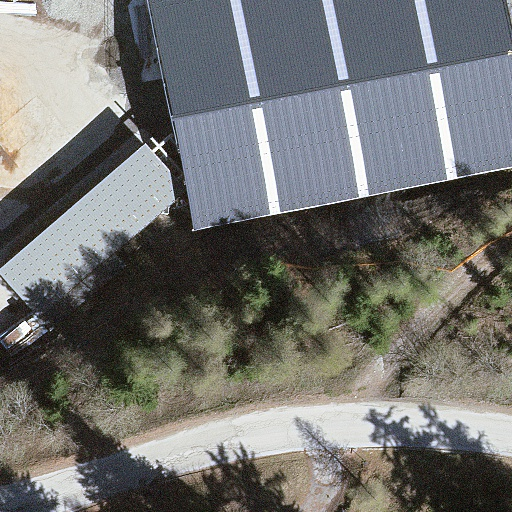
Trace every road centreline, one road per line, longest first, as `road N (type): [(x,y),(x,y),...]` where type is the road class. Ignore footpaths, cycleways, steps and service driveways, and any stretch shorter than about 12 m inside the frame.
road 1 (unclassified): [(0,504),(244,432),(381,424),(511,435)]
road 2 (track): [(511,240),(405,336),(354,424)]
